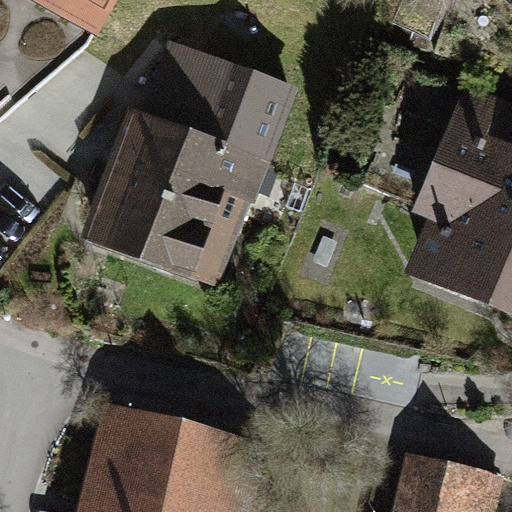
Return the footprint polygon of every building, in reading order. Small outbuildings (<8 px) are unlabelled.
[(85,0),(106,12),(112,0),(85,0)] [(182,52),(156,123),(264,163),(290,92),(182,52)] [(511,112),(467,94),(420,209),(453,223),(430,280),(511,313),(511,112)] [(143,118),(100,235),(217,279),(246,200),(250,201),(264,163),(156,123),(143,118)] [(121,410),(95,511),(163,511),(185,427),(121,410)] [(231,511),(249,442),(185,427),(163,511),(231,511)] [(412,457),(398,511),(490,511),(499,478),(412,457)]
